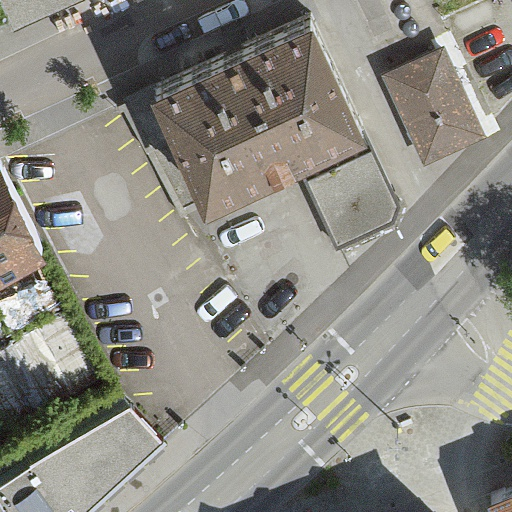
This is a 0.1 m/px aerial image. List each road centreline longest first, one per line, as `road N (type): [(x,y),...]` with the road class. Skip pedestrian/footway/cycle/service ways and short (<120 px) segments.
road 1 (primary): [(192,511),(426,280)]
road 2 (residential): [(0,93),(197,0)]
road 3 (residential): [(426,280),(511,374)]
road 4 (primary): [(426,280),(511,193)]
